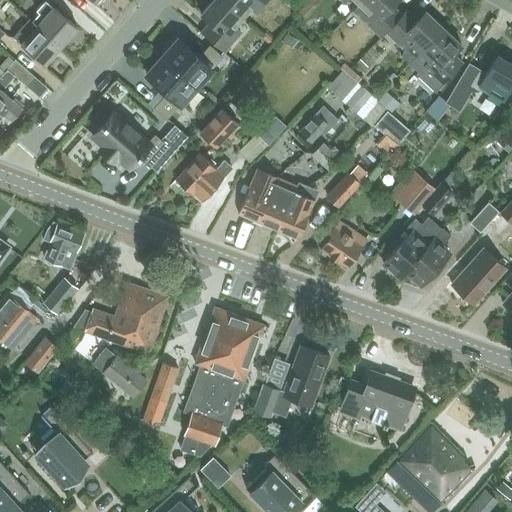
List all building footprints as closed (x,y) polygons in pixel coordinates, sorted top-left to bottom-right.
[(77,27),(52,6),(45,0),(44,0),(36,10),(39,13),(32,21),(36,25),(60,46),(77,27)] [(242,17),(222,0),(212,0),(201,13),(211,21),(201,33),(224,53),(242,32),(235,26),(242,17)] [(222,0),(242,17),(250,9),(257,15),(269,0),(222,0)] [(299,11),(305,17),(321,0),(308,0),(306,3),(299,11)] [(362,0),(358,4),(352,11),(360,19),(380,38),(384,33),(399,16),(389,6),(395,0),(362,0)] [(399,16),(384,33),(403,50),(403,51),(401,57),(408,64),(414,58),(419,53),(443,27),(425,10),(416,20),(405,10),(399,16)] [(60,46),(36,25),(32,21),(29,18),(12,36),(19,43),(20,43),(45,64),(60,46)] [(414,58),(408,64),(416,72),(415,73),(435,92),(436,91),(441,86),(462,63),(451,53),(460,44),(443,27),(419,53),(414,58)] [(285,32),(280,39),(290,47),(296,39),(285,32)] [(265,34),(261,39),(268,44),(272,39),(265,34)] [(177,39),(161,57),(194,87),(221,56),(209,45),(198,57),(177,39)] [(447,97),(445,101),(447,102),(459,110),(466,97),(469,92),(478,91),(481,87),(487,90),(488,89),(502,98),(501,100),(503,102),(510,89),(511,85),(511,59),(503,54),(501,57),(496,54),(485,73),(468,63),(447,97)] [(0,75),(3,71),(4,72),(6,69),(7,70),(15,60),(15,59),(14,61),(8,56),(0,65),(0,75)] [(161,57),(146,75),(167,93),(154,108),(166,118),(194,87),(161,57)] [(33,76),(15,60),(7,70),(6,69),(4,72),(3,71),(0,75),(0,113),(1,113),(10,122),(22,108),(1,90),(14,75),(25,85),(33,76)] [(342,69),(327,86),(342,98),(356,81),(342,69)] [(356,81),(342,98),(356,111),(371,94),(356,81)] [(377,100),(391,112),(399,102),(385,90),(377,100)] [(371,94),(356,111),(372,125),(385,109),(376,101),(377,100),(371,94)] [(327,125),(329,127),(337,119),(322,106),(299,131),(311,142),(327,125)] [(197,132),(210,144),(215,149),(230,131),(238,123),(221,107),(197,132)] [(410,129),(387,109),(374,124),(397,144),(410,129)] [(113,111),(92,136),(103,145),(100,149),(114,162),(117,158),(128,167),(137,157),(149,167),(150,165),(156,171),(187,136),(172,124),(159,139),(154,135),(148,142),(113,111)] [(273,115),(264,125),(275,135),(283,125),(273,115)] [(511,141),(502,133),(495,140),(507,151),(511,145),(511,141)] [(311,154),(328,170),(342,156),(333,147),(330,150),(322,142),(311,154)] [(216,168),(200,154),(176,180),(192,194),(200,200),(231,166),(224,159),(216,168)] [(338,206),(364,177),(367,174),(357,164),(349,173),(327,197),(338,206)] [(238,212),(258,221),(277,177),(261,170),(249,188),(238,212)] [(414,213),(422,204),(439,184),(426,174),(423,178),(413,170),(392,195),(414,213)] [(258,221),(277,229),(294,191),(293,191),(296,185),(277,177),(258,221)] [(422,204),(434,214),(453,192),(441,181),(439,184),(422,204)] [(294,191),(277,229),(297,238),(307,215),(314,200),(294,191)] [(511,196),(499,211),(511,222),(511,196)] [(472,217),(469,222),(479,231),(483,227),(498,210),(487,201),(472,217)] [(410,232),(382,262),(398,277),(405,270),(404,270),(436,235),(441,229),(428,216),(421,224),(414,218),(405,228),(410,232)] [(320,248),(347,266),(366,238),(338,220),(320,248)] [(46,230),(42,241),(49,243),(44,259),(48,261),(47,264),(57,267),(58,264),(69,268),(82,233),(56,224),(52,222),(46,230)] [(436,235),(404,270),(405,270),(420,285),(449,253),(451,251),(442,243),(450,235),(442,228),(441,229),(436,235)] [(451,283),(473,304),(505,268),(483,247),(451,283)] [(511,270),(506,277),(511,283),(511,290),(502,303),(511,311),(511,316),(511,270)] [(44,305),(57,315),(77,289),(64,279),(44,305)] [(145,353),(148,354),(168,296),(126,282),(114,319),(91,311),(89,318),(80,315),(74,324),(74,327),(84,330),(83,332),(145,354),(145,353)] [(0,300),(0,339),(11,349),(37,318),(6,292),(0,300)] [(190,414),(183,434),(178,448),(199,455),(210,444),(214,446),(221,424),(227,426),(243,380),(263,324),(215,307),(195,363),(199,365),(183,411),(190,414)] [(25,361),(37,371),(57,347),(44,337),(25,361)] [(263,384),(253,410),(269,416),(271,410),(285,415),(291,398),(310,405),(329,356),(300,345),(281,393),(278,392),(279,390),(263,384)] [(101,372),(132,396),(146,379),(115,354),(101,372)] [(165,403),(177,367),(161,362),(149,398),(143,417),(144,417),(143,420),(156,425),(164,402),(165,403)] [(351,381),(339,412),(359,420),(360,415),(397,429),(411,391),(408,389),(409,385),(371,370),(365,386),(351,381)] [(85,464),(85,461),(83,460),(91,452),(92,453),(93,452),(50,406),(49,406),(49,407),(41,414),(40,414),(51,427),(39,437),(38,438),(44,444),(37,451),(30,445),(30,446),(69,488),(70,487),(68,486),(77,477),(74,473),(78,470),(81,470),(84,468),(85,464)] [(430,422),(395,460),(439,501),(455,484),(470,470),(467,468),(469,465),(461,458),(463,456),(430,422)] [(289,511),(302,499),(298,495),(306,487),(274,453),(265,461),(271,467),(247,490),(268,511),(289,511)] [(211,456),(198,468),(217,487),(229,475),(211,456)] [(21,511),(16,505),(28,494),(28,495),(29,494),(0,461),(0,511),(21,511)] [(193,511),(198,508),(197,507),(186,496),(199,485),(198,484),(195,486),(188,478),(191,476),(190,475),(151,509),(152,510),(153,509),(155,511),(193,511)] [(511,487),(503,481),(497,488),(510,498),(511,495),(511,487)] [(463,511),(486,511),(497,500),(485,488),(463,511)] [(364,495),(354,507),(360,511),(376,511),(379,509),(374,505),(364,495)]
